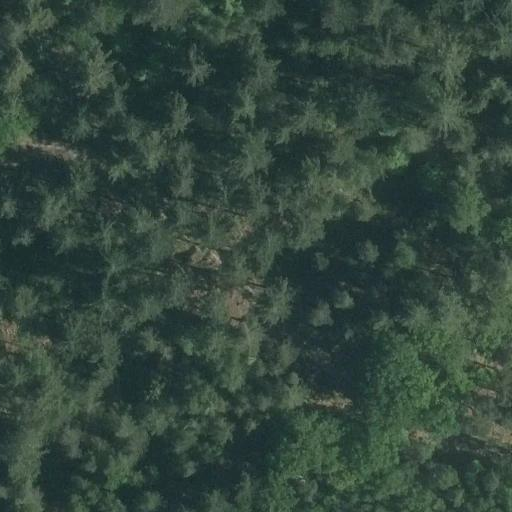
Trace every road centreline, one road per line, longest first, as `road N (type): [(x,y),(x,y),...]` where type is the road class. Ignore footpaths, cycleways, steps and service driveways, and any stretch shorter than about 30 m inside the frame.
road 1 (track): [(511,460),(346,383),(97,155),(34,111)]
road 2 (track): [(124,0),(0,142)]
road 3 (track): [(403,409),(511,291)]
